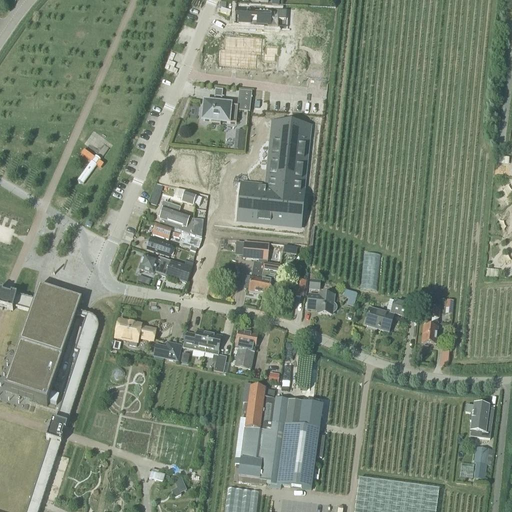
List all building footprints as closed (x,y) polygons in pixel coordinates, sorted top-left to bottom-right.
[(278,21),(285,21),(286,13),(278,12),(272,12),(264,11),(250,11),(239,10),(235,10),(235,11),(240,11),(240,25),(238,25),(250,26),(251,26),(251,23),(256,23),(256,26),(267,27),(267,29),(272,29),(278,29),(278,21)] [(225,52),(259,55),(260,47),(254,47),(254,40),(246,39),(243,39),(234,38),(226,38),(225,51),(225,52)] [(255,54),(225,52),(225,51),(221,51),(221,52),(220,58),(220,65),(230,66),(230,67),(231,67),(231,66),(233,66),(235,66),(235,67),(236,67),(240,67),(245,67),(247,67),(248,67),(249,60),(255,61),(255,54)] [(221,102),(223,90),(216,89),(213,101),(221,102)] [(201,118),(203,118),(203,122),(210,122),(210,125),(220,126),(220,124),(236,125),(237,113),(250,114),(252,93),(239,92),(237,108),(222,106),(222,103),(221,103),(221,104),(214,103),(214,102),(213,102),(212,105),(205,104),(204,108),(202,108),(201,118)] [(301,210),(303,195),(302,194),(307,142),(307,140),(308,140),(308,134),(308,130),(309,130),(309,129),(307,129),(303,128),(300,128),(296,128),(296,127),(294,127),(294,128),(288,127),(288,126),(286,126),(286,127),(282,126),(280,126),(275,126),(275,125),(274,125),(274,132),(273,139),(272,142),(273,142),(272,150),(271,153),(272,153),(271,160),(270,163),(271,163),(270,171),(269,170),(267,191),(258,190),(255,190),(248,189),(241,188),(241,189),(241,193),(240,193),(240,196),(240,200),(239,201),(240,202),(239,208),(239,209),(239,210),(238,214),(238,216),(238,220),(237,220),(237,222),(239,223),(239,222),(247,223),(248,224),(248,223),(250,223),(250,224),(264,225),(299,229),(301,210)] [(235,151),(244,151),(245,131),(236,130),(235,151)] [(195,149),(192,155),(193,155),(210,162),(211,162),(214,153),(207,150),(195,149)] [(97,167),(101,170),(103,166),(84,151),(81,155),(91,163),(77,181),(79,186),(83,186),(97,167)] [(201,177),(205,165),(209,166),(210,162),(193,155),(190,163),(181,159),(175,174),(194,181),(196,175),(201,177)] [(507,178),(509,159),(497,158),(495,177),(507,178)] [(157,206),(163,187),(156,185),(150,204),(157,206)] [(182,203),(193,207),(196,198),(185,194),(182,203)] [(161,221),(160,226),(192,238),(193,225),(188,223),(190,219),(178,215),(180,209),(165,204),(162,212),(160,211),(158,218),(160,218),(159,221),(161,221)] [(0,215),(0,242),(9,245),(12,236),(13,234),(14,231),(10,230),(11,225),(15,226),(17,222),(11,220),(8,229),(4,227),(5,223),(7,224),(8,219),(4,217),(1,226),(0,225),(0,218),(1,216),(0,215)] [(192,238),(160,226),(159,227),(156,226),(153,237),(168,242),(170,237),(179,240),(178,243),(198,250),(202,241),(192,238)] [(150,241),(146,252),(169,259),(172,249),(150,241)] [(244,245),(236,244),(235,257),(243,258),(243,260),(258,261),(258,264),(256,264),(264,265),(267,266),(268,246),(244,244),(244,245)] [(363,254),(361,290),(378,291),(380,255),(363,254)] [(154,274),(166,278),(187,285),(192,271),(158,259),(157,262),(144,258),(143,260),(141,260),(140,263),(141,265),(139,271),(153,276),(154,274)] [(185,267),(191,270),(193,264),(187,262),(185,267)] [(249,294),(249,295),(253,295),(253,294),(258,295),(264,265),(256,264),(253,280),(251,279),(246,278),(244,290),(248,291),(248,293),(249,294)] [(264,265),(258,295),(264,296),(264,297),(268,298),(268,297),(269,297),(270,293),(279,294),(281,285),(276,284),(278,275),(280,268),(267,266),(264,265)] [(486,270),(485,279),(497,280),(498,272),(486,270)] [(293,297),(303,299),(306,283),(296,281),(293,297)] [(309,290),(319,291),(320,283),(310,282),(309,290)] [(12,312),(13,308),(31,313),(19,349),(4,394),(29,401),(47,407),(48,404),(56,406),(59,397),(51,395),(81,301),(39,287),(34,301),(11,295),(10,296),(5,295),(2,294),(3,293),(0,291),(0,511),(39,511),(41,508),(63,439),(61,439),(63,435),(64,431),(65,432),(92,349),(98,332),(98,331),(98,330),(98,329),(98,327),(98,326),(98,325),(97,323),(97,322),(96,321),(95,320),(94,319),(93,318),(92,317),(91,317),(90,316),(89,316),(86,315),(74,353),(78,354),(63,399),(55,422),(52,421),(50,427),(49,430),(48,435),(46,440),(50,441),(26,511),(0,511),(0,308),(1,309),(6,310),(12,312)] [(341,305),(344,306),(353,308),(357,296),(345,292),(341,305)] [(320,296),(320,298),(309,297),(307,310),(318,312),(318,315),(331,317),(331,314),(334,314),(335,312),(336,310),(336,308),(334,306),(332,305),(333,297),(320,296)] [(365,327),(381,332),(389,334),(394,315),(406,319),(409,307),(390,301),(386,315),(370,310),(365,327)] [(439,311),(432,311),(431,325),(431,329),(424,328),(422,346),(424,346),(425,347),(428,348),(429,346),(435,347),(439,311)] [(119,322),(115,339),(130,343),(129,347),(136,348),(137,344),(138,339),(153,342),(155,332),(140,329),(141,327),(119,322)] [(183,350),(204,355),(209,336),(197,333),(196,337),(186,335),(183,350)] [(234,369),(250,372),(257,337),(238,334),(236,345),(235,351),(238,352),(234,369)] [(204,355),(217,358),(218,357),(222,339),(209,336),(204,355)] [(164,360),(178,363),(181,347),(167,344),(164,360)] [(286,360),(294,360),(295,345),(286,344),(286,360)] [(188,365),(190,355),(183,354),(181,363),(188,365)] [(217,358),(214,372),(223,374),(226,359),(218,357),(217,358)] [(305,359),(304,390),(312,390),(314,359),(305,359)] [(239,471),(238,479),(271,483),(270,486),(311,492),(319,431),(285,427),(288,403),(264,400),(265,391),(250,389),(248,405),(245,405),(244,413),(247,414),(240,461),(241,461),(240,466),(236,466),(235,471),(239,471)] [(477,440),(489,441),(493,412),(488,411),(488,408),(475,407),(474,415),(471,414),(470,423),(473,423),(471,433),(478,434),(477,440)] [(476,449),(474,465),(486,467),(488,451),(476,449)] [(149,480),(163,484),(165,477),(151,473),(149,480)] [(354,511),(435,511),(439,491),(359,480),(354,511)] [(171,493),(174,501),(181,498),(180,496),(186,493),(181,481),(174,484),(177,491),(171,493)]
